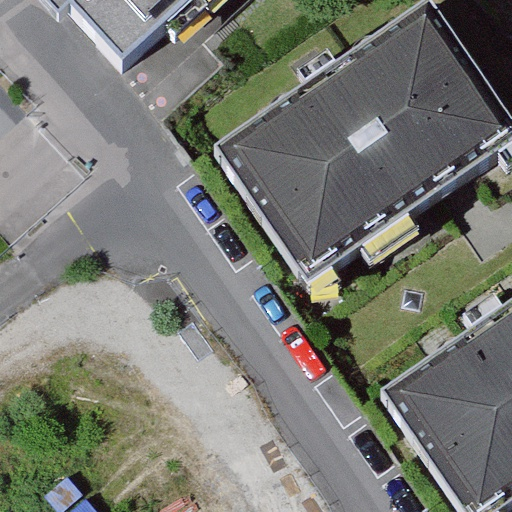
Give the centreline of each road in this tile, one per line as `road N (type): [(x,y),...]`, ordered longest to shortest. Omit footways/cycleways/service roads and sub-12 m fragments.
road 1 (residential): [(367,511),(138,170)]
road 2 (unknown): [(209,511),(136,397),(110,314),(121,278),(174,224)]
road 3 (residential): [(0,286),(138,170)]
